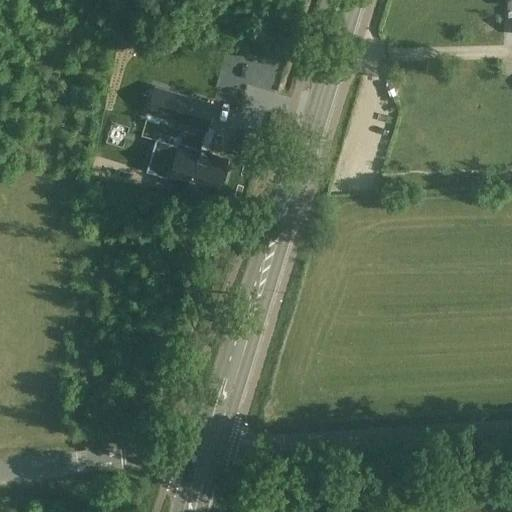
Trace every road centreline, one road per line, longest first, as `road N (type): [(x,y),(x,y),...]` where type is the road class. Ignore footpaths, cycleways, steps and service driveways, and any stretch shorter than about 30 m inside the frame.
road 1 (secondary): [(203,455),(343,0)]
road 2 (unclassified): [(203,455),(511,428)]
road 3 (unclassified): [(0,471),(203,455)]
